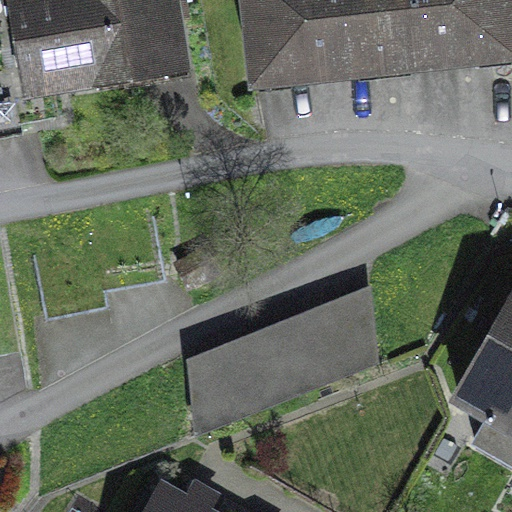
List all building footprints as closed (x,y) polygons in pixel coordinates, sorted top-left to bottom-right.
[(167,0),(0,0),(0,35),(11,110),(181,84),(167,0)] [(505,0),(229,0),(236,94),(511,73),(505,0)] [(374,297),(186,367),(190,451),(382,369),(374,297)] [(511,315),(461,405),(511,434),(511,315)] [(196,511),(164,494),(153,511),(196,511)]
